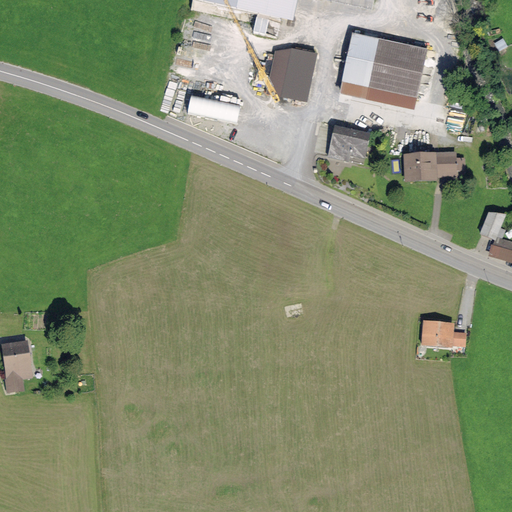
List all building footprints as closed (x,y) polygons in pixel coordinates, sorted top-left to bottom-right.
[(298,0),(193,0),(193,5),(294,25),(298,0)] [(425,51),(350,36),(338,97),(413,112),(425,51)] [(275,55),(266,95),(308,104),(318,57),(292,51),(275,55)] [(240,122),(243,104),(193,95),(190,112),(240,122)] [(371,136),(335,129),(329,159),(350,163),(351,159),(365,162),(371,136)] [(456,154),(435,155),(437,180),(458,179),(456,154)] [(435,155),(403,157),(405,185),(437,183),(437,180),(435,155)] [(511,241),(494,238),(489,258),(511,264),(511,241)] [(453,325),(423,322),(421,347),(451,350),(451,347),(452,334),(453,325)] [(466,335),(452,334),(451,347),(465,348),(466,335)] [(31,379),(27,343),(2,346),(7,396),(25,394),(24,380),(31,379)]
